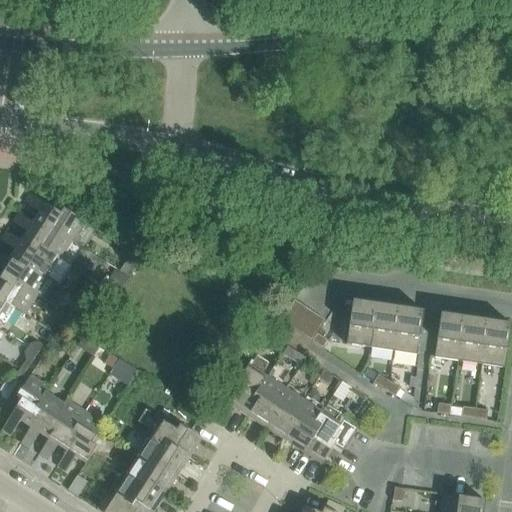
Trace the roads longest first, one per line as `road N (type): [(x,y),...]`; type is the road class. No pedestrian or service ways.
road 1 (tertiary): [(511,40),(357,34),(183,49)]
road 2 (tertiary): [(170,146),(417,202)]
road 3 (tertiary): [(183,49),(0,43)]
road 4 (tertiary): [(0,117),(170,146)]
road 5 (residential): [(193,511),(229,450),(281,478),(263,511)]
